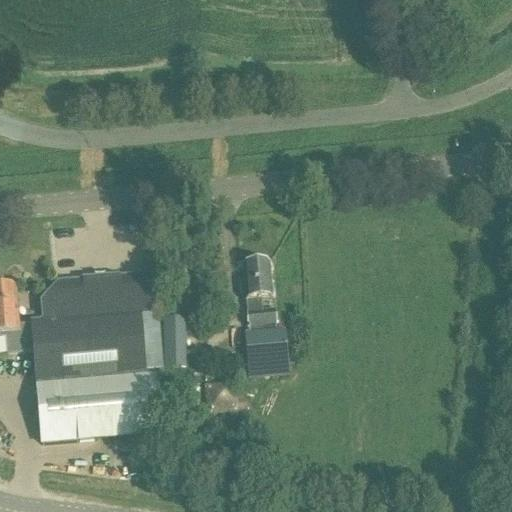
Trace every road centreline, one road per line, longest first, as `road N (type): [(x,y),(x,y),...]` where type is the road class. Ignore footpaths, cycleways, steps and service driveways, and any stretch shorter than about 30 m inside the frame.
road 1 (unclassified): [(0,124),(75,142),(432,108),(511,77)]
road 2 (tertiary): [(0,210),(511,158)]
